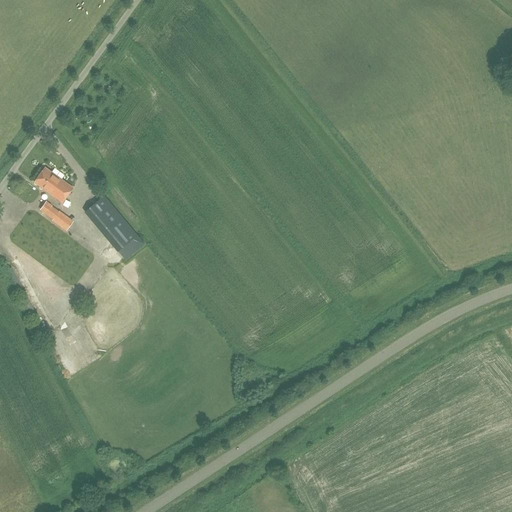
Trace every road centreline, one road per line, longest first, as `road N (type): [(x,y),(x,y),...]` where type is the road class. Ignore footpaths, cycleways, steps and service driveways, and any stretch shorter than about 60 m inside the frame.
road 1 (unclassified): [(146,511),(422,333),(511,290)]
road 2 (track): [(225,0),(449,282)]
road 3 (unclassified): [(0,190),(139,0)]
